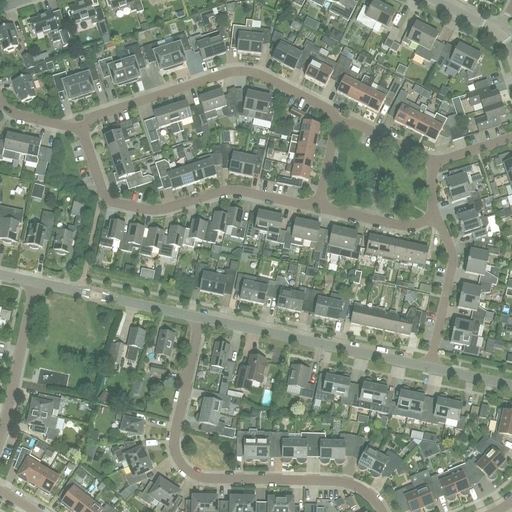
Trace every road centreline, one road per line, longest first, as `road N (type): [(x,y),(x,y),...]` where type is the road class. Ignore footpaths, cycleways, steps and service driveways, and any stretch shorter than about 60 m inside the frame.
road 1 (residential): [(381,511),(342,482),(205,478),(180,464),(175,434),(201,318)]
road 2 (residential): [(318,208),(237,190),(156,210),(109,200),(79,123)]
road 3 (residential): [(79,123),(237,72),(272,80),(338,115)]
road 4 (residential): [(430,369),(201,318)]
road 5 (residential): [(430,369),(452,260),(436,216)]
road 6 (residential): [(0,435),(35,282)]
road 7 (residential): [(436,216),(398,225),(318,208)]
